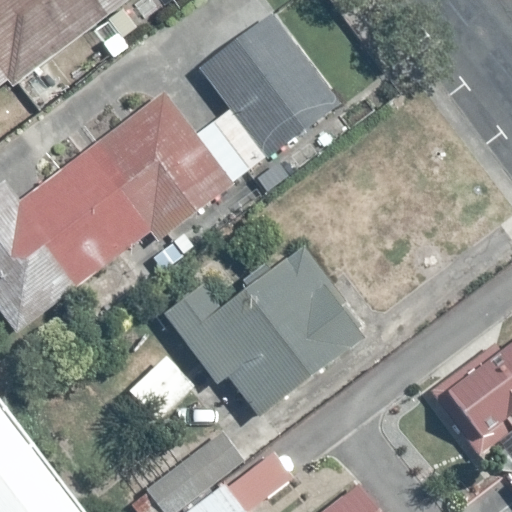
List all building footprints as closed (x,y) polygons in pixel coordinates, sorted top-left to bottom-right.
[(0,0),(0,82),(12,74),(18,81),(125,0),(0,0)] [(224,111),(263,162),(336,106),(267,14),(193,70),(224,111)] [(235,182),(197,132),(165,91),(13,206),(0,189),(0,316),(15,336),(145,237),(152,246),(235,182)] [(263,162),(224,111),(197,132),(235,182),(263,162)] [(368,338),(299,242),(226,295),(208,270),(156,307),(214,387),(225,379),(254,420),(368,338)] [(511,421),(511,335),(437,391),(478,447),(511,421)] [(69,511),(0,423),(0,511),(69,511)] [(141,495),(128,504),(134,511),(175,511),(244,462),(221,430),(194,450),(186,440),(151,465),(143,454),(122,469),(141,495)] [(247,511),(294,478),(273,449),(186,511),(247,511)] [(379,511),(361,489),(331,511),(379,511)]
